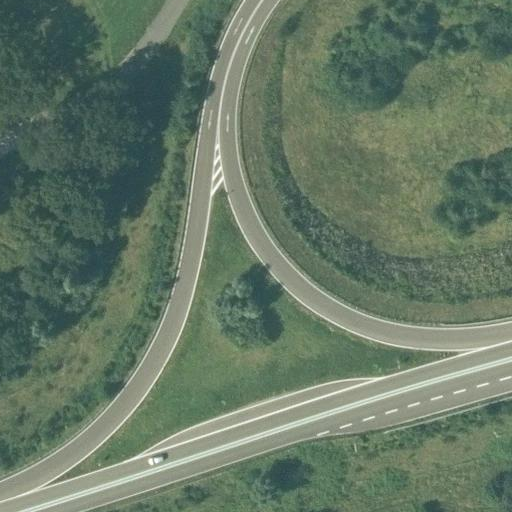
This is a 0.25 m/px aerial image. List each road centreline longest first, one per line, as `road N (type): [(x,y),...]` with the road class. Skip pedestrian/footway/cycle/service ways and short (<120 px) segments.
road 1 (trunk): [(511,340),(0,504)]
road 2 (trunk): [(36,511),(511,370)]
road 3 (trunk): [(223,85),(180,298),(150,363),(88,434),(0,486)]
road 4 (trunk): [(511,327),(395,328),(327,302),(294,278),(239,195),(223,85)]
road 5 (unclassified): [(0,145),(110,82),(178,0)]
